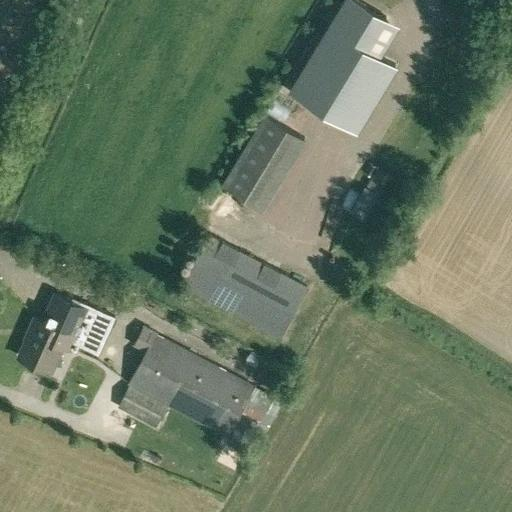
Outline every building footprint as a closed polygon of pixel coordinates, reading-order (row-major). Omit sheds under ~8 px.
[(360,0),(344,0),(292,86),(357,126),(396,63),(368,46),(386,15),(360,0)] [(304,136),(265,112),(222,181),(261,205),(304,136)] [(363,219),(378,193),(365,185),(350,211),(363,219)] [(280,336),(308,283),(208,231),(181,283),(280,336)] [(79,302),(56,291),(48,309),(51,311),(47,320),(35,315),(29,330),(30,331),(20,354),(49,368),(55,354),(58,355),(63,344),(68,346),(69,345),(76,348),(79,343),(99,351),(115,315),(80,299),(79,302)] [(147,349),(129,382),(168,402),(173,405),(228,434),(254,384),(155,332),(156,331),(144,325),(135,342),(147,349)] [(129,382),(117,404),(156,424),(168,402),(129,382)] [(230,435),(228,439),(245,448),(260,420),(243,411),(230,435)]
